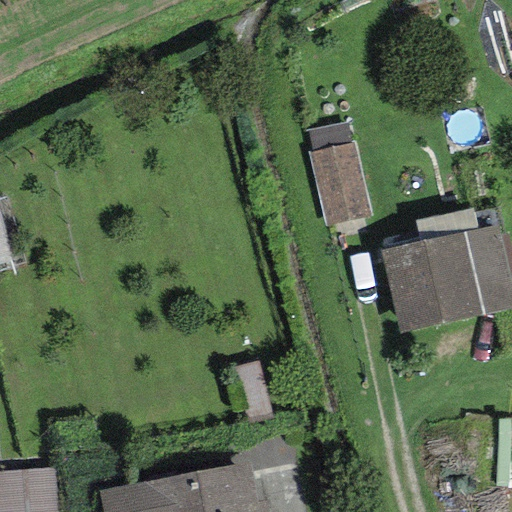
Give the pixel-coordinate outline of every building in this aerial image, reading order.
[(308,131),(313,153),(352,144),(347,122),(308,131)] [(313,153),(308,154),(325,226),(369,216),(352,144),(313,153)] [(0,262),(13,261),(6,199),(0,199),(0,262)] [(420,243),(476,231),(471,209),(415,221),(420,243)] [(511,289),(499,236),(497,226),(476,231),(420,243),(380,252),(399,333),(511,307),(511,289)] [(511,256),(507,234),(499,236),(511,289),(511,256)] [(234,370),(248,424),(271,418),(257,364),(234,370)] [(251,471),(295,462),(287,421),(223,434),(230,467),(249,463),(251,471)] [(268,511),(266,501),(257,503),(251,471),(249,463),(230,467),(97,492),(101,511),(268,511)] [(56,511),(55,470),(0,472),(0,511),(56,511)]
